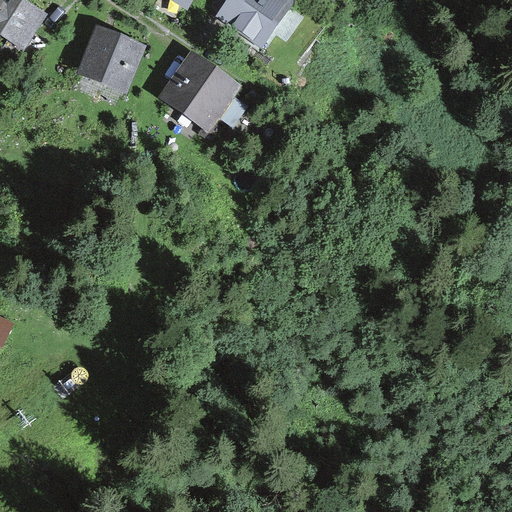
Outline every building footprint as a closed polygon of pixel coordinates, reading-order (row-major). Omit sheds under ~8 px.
[(50,16),(24,0),(0,0),(0,35),(27,53),(50,16)] [(197,0),(175,0),(192,10),(197,0)] [(300,0),(299,0),(231,0),(221,16),(267,48),(300,0)] [(151,47),(100,27),(80,77),(131,97),(151,47)] [(247,86),(196,50),(162,99),(213,135),(247,86)] [(0,323),(0,351),(11,329),(0,323)]
